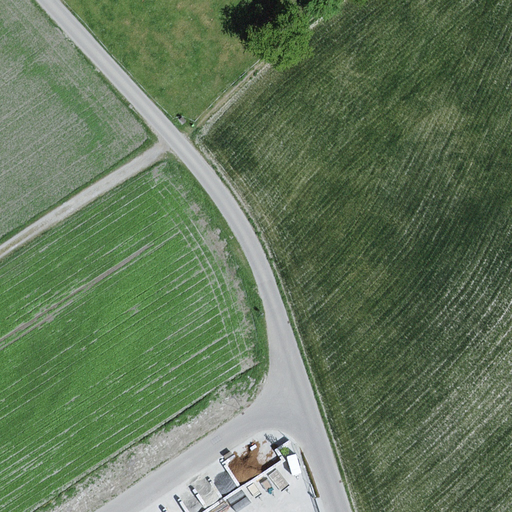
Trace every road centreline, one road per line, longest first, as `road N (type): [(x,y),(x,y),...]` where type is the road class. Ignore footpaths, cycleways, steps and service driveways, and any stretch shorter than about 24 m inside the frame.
road 1 (unclassified): [(47,0),(230,211),(259,266),(298,390)]
road 2 (unclassified): [(118,511),(298,390)]
road 3 (track): [(173,139),(0,255)]
road 4 (unclassified): [(298,390),(337,511)]
